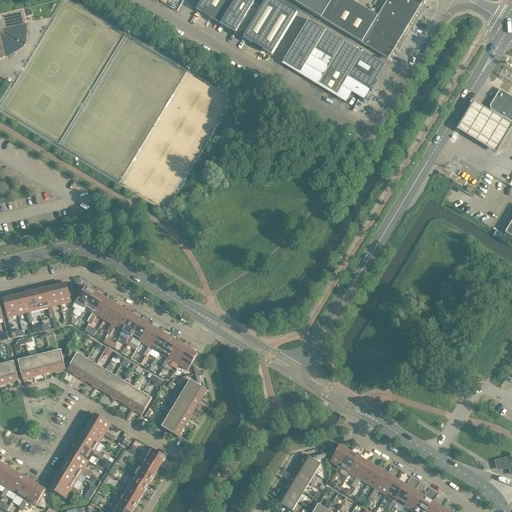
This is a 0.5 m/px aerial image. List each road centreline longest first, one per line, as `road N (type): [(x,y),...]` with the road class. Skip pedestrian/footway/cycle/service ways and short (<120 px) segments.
road 1 (tertiary): [(300,372),(509,25)]
road 2 (residential): [(146,511),(181,455),(85,400),(42,464),(0,440)]
road 3 (unclassified): [(376,120),(348,123),(146,0)]
road 4 (residential): [(0,286),(73,269),(198,338),(213,321)]
road 5 (tertiary): [(0,264),(89,249),(213,321)]
road 6 (tertiary): [(505,511),(489,490),(371,416)]
road 7 (residential): [(480,511),(363,439),(371,416)]
road 8 (unclassified): [(376,120),(453,0)]
